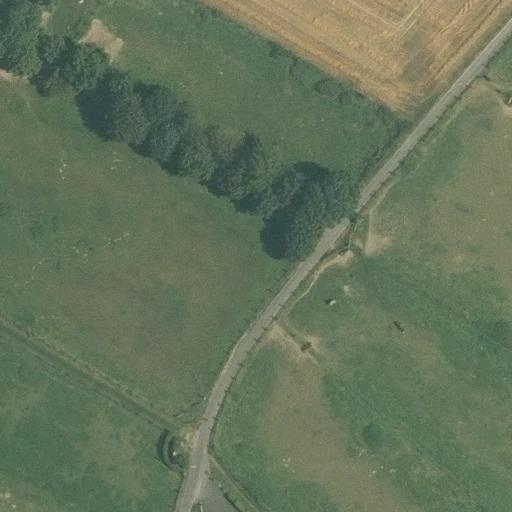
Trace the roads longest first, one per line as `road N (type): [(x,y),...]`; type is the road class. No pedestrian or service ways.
road 1 (track): [(511,30),(330,239),(248,344),(218,397),(199,456),(254,511)]
road 2 (track): [(330,239),(0,40)]
road 3 (track): [(202,442),(0,330)]
